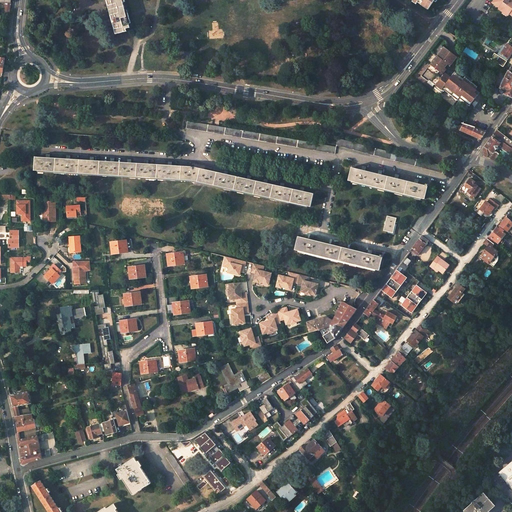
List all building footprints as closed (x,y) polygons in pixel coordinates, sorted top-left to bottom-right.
[(106,0),(110,12),(113,24),(116,34),(127,31),(126,29),(130,28),(122,0),(106,0)] [(413,0),(428,10),(434,0),(413,0)] [(511,0),(494,0),(493,2),(499,7),(499,9),(503,12),(507,15),(508,15),(510,14),(511,15),(511,0)] [(511,46),(507,43),(500,54),(508,59),(511,52),(511,46)] [(450,77),(445,72),(444,74),(442,73),(445,69),(448,65),(449,66),(457,56),(446,48),(445,47),(441,52),(438,56),(435,59),(434,61),(431,64),(430,65),(426,71),(422,75),(428,80),(429,79),(444,91),(445,90),(457,100),(459,98),(469,105),(474,100),(476,97),(479,93),(475,89),(477,87),(472,82),(465,77),(463,79),(460,76),(458,74),(454,72),(450,77)] [(511,97),(511,95),(511,72),(509,71),(500,88),(501,88),(501,89),(500,90),(500,91),(501,92),(503,93),(504,92),(505,92),(504,94),(511,97)] [(417,110),(409,108),(407,115),(415,118),(417,110)] [(336,147),(187,121),(186,128),(335,154),(336,147)] [(461,131),(479,138),(481,139),(485,133),(484,132),(472,127),(470,126),(463,124),(461,131)] [(504,135),(497,130),(492,137),(485,147),(493,152),(498,145),(500,143),(499,142),(504,135)] [(511,141),(504,135),(499,142),(500,143),(498,145),(501,147),(501,148),(510,154),(511,152),(511,151),(511,141)] [(444,166),(337,138),(336,145),(442,173),(444,166)] [(486,154),(494,160),(498,156),(493,152),(485,147),(483,150),(484,150),(484,151),(484,152),(485,153),(486,154)] [(193,167),(36,157),(35,170),(191,180),(311,207),(312,202),(314,193),(193,167)] [(428,186),(351,167),(348,180),(425,199),(428,186)] [(475,182),(470,178),(465,186),(467,187),(465,191),(465,192),(466,193),(465,195),(469,197),(474,199),(481,189),(477,186),(473,184),(475,182)] [(496,197),(502,202),(505,198),(499,193),(496,197)] [(491,212),(494,208),(495,209),(496,210),(499,206),(491,200),(488,203),(486,202),(480,210),(488,216),(491,212)] [(30,221),(30,201),(17,201),(17,210),(21,210),(21,214),(22,214),(22,221),(30,221)] [(45,221),(51,221),(56,221),(55,201),(43,201),(44,210),(45,210),(45,221)] [(81,205),(67,206),(68,216),(77,216),(81,215),(81,205)] [(396,218),(387,215),(383,231),(388,232),(388,233),(394,235),(397,224),(395,224),(396,218)] [(511,226),(511,225),(511,221),(506,217),(500,226),(507,232),(511,236),(511,235),(511,232),(510,231),(511,227),(511,226)] [(498,229),(497,227),(490,236),(489,236),(495,241),(498,243),(505,234),(502,232),(503,230),(500,228),(498,229)] [(81,252),(80,236),(69,236),(70,247),(71,247),(72,252),(81,252)] [(382,257),(298,236),(296,246),(295,250),(379,270),(382,257)] [(428,241),(422,236),(410,252),(415,256),(416,255),(417,255),(428,241)] [(484,243),(488,247),(489,246),(491,248),(494,244),(493,243),(494,243),(487,238),(484,243)] [(126,241),(111,243),(112,254),(128,251),(126,241)] [(491,248),(489,246),(488,247),(481,255),(484,257),(490,262),(498,253),(495,250),(492,248),(491,248)] [(183,253),(167,255),(168,265),(184,263),(183,253)] [(246,261),(225,256),(223,266),(229,267),(227,272),(239,275),(240,272),(241,270),(244,271),(246,261)] [(437,256),(432,263),(435,266),(434,267),(439,270),(443,273),(449,265),(437,256)] [(19,266),(26,267),(26,263),(26,258),(11,257),(10,273),(19,273),(19,269),(19,266)] [(410,261),(405,258),(399,265),(405,270),(408,267),(406,266),(410,261)] [(86,283),(85,266),(90,265),(90,260),(73,261),(75,284),(86,283)] [(260,281),(264,283),(264,284),(269,285),(272,273),(263,271),(264,266),(253,263),(251,272),(256,274),(254,281),(259,282),(260,281)] [(432,263),(430,266),(438,272),(439,270),(434,267),(435,266),(432,263)] [(46,284),(50,280),(53,283),(60,275),(58,273),(61,270),(54,264),(52,267),(53,268),(51,270),(49,271),(47,269),(43,273),(37,278),(41,282),(43,282),(46,284)] [(145,266),(129,268),(130,278),(146,276),(145,266)] [(397,270),(386,284),(381,290),(392,298),(407,277),(397,270)] [(297,284),(300,275),(289,272),(288,278),(279,275),(276,287),(281,288),(282,287),(286,288),(286,290),(291,291),(293,283),(297,284)] [(206,275),(191,277),(192,288),(208,286),(206,275)] [(309,282),(308,282),(310,277),(300,275),(297,284),(297,285),(302,286),(301,292),(306,293),(305,294),(311,296),(311,294),(316,295),(318,284),(312,283),(312,284),(309,283),(309,282)] [(240,292),(240,289),(241,288),(240,283),(229,284),(229,289),(228,289),(228,290),(229,294),(230,294),(230,299),(237,299),(237,304),(243,303),(248,302),(247,293),(242,293),(241,292),(240,292)] [(458,284),(448,298),(456,305),(464,294),(462,292),(464,289),(458,284)] [(416,285),(401,305),(412,313),(427,293),(416,285)] [(95,307),(96,315),(104,313),(103,307),(105,307),(103,294),(100,295),(99,289),(92,290),(94,302),(98,301),(99,306),(95,307)] [(140,293),(124,295),(125,305),(141,303),(140,293)] [(383,325),(387,327),(388,325),(391,327),(397,316),(388,310),(385,314),(381,312),(375,308),(378,303),(381,305),(385,300),(377,295),(364,313),(369,316),(372,312),(378,316),(376,319),(384,324),(383,325)] [(309,332),(319,329),(328,343),(335,338),(357,309),(343,301),(333,321),(325,317),(306,322),(309,332)] [(189,302),(173,304),(174,313),(174,314),(190,312),(189,302)] [(244,313),(244,312),(249,311),(248,302),(243,303),(237,304),(238,308),(232,309),(233,314),(232,314),(233,319),(234,324),(245,323),(246,323),(245,317),(244,317),(243,313),(244,313)] [(58,305),(50,306),(51,315),(59,313),(58,305)] [(71,305),(60,307),(64,330),(65,330),(65,331),(67,330),(67,329),(75,328),(73,318),(86,316),(85,308),(72,311),(71,305)] [(277,312),(280,320),(285,319),(287,324),(291,322),(291,324),(296,322),(296,321),(301,320),(298,309),(292,310),(292,311),(289,312),(289,311),(288,311),(286,307),(277,309),(277,312)] [(269,320),(266,321),(265,321),(260,322),(263,333),(267,332),(268,333),(273,331),(273,330),(278,329),(276,323),(280,322),(280,320),(277,312),(268,315),(270,319),(268,320),(269,320)] [(136,319),(120,321),(122,332),(137,330),(136,319)] [(198,335),(213,333),(212,322),(196,324),(197,330),(198,334),(198,335)] [(368,334),(360,327),(356,323),(345,338),(351,342),(357,333),(364,339),(368,334)] [(104,364),(105,370),(112,369),(111,363),(114,363),(113,351),(109,351),(107,339),(111,339),(109,327),(106,327),(106,324),(98,325),(98,329),(103,328),(104,335),(99,336),(103,357),(108,356),(109,364),(104,364)] [(416,330),(407,340),(414,346),(423,336),(427,331),(420,325),(416,330)] [(245,345),(250,343),(252,349),(253,349),(260,347),(262,346),(259,338),(259,336),(255,337),(255,336),(254,337),(253,333),(254,333),(253,332),(252,327),(241,331),(242,335),(241,335),(242,341),(244,340),(244,341),(245,345)] [(85,353),(92,353),(91,343),(76,344),(78,364),(75,365),(75,369),(86,368),(85,353)] [(331,362),(342,355),(346,353),(341,349),(339,350),(337,345),(331,348),(332,351),(333,353),(328,356),(331,362)] [(407,354),(401,348),(398,351),(404,358),(407,354)] [(194,349),(179,351),(180,362),(196,360),(194,349)] [(386,368),(393,374),(398,367),(402,362),(405,360),(405,359),(404,358),(398,351),(391,362),(386,368)] [(156,360),(140,362),(141,373),(157,371),(156,360)] [(228,364),(221,368),(229,384),(225,386),(228,392),(238,387),(240,386),(242,390),(249,387),(241,372),(234,376),(228,364)] [(304,371),(295,378),(300,383),(308,376),(312,373),(308,368),(304,371)] [(268,372),(261,376),(264,382),(271,378),(268,372)] [(180,391),(190,388),(191,390),(203,386),(200,377),(199,377),(199,374),(194,376),(194,378),(195,380),(192,381),(191,379),(187,380),(185,375),(177,377),(179,383),(178,384),(180,391)] [(384,387),(389,381),(381,374),(372,385),(377,389),(380,385),(384,387)] [(294,376),(290,378),(296,386),(300,390),(303,387),(302,387),(300,383),(295,378),(294,376)] [(290,378),(288,380),(294,388),(296,386),(290,378)] [(117,382),(110,384),(114,396),(122,393),(121,389),(120,388),(119,388),(117,382)] [(288,383),(278,391),(285,400),(295,392),(288,383)] [(130,385),(128,386),(131,397),(134,408),(138,422),(140,421),(139,416),(143,415),(141,406),(138,394),(135,384),(130,385)] [(29,391),(10,395),(16,416),(25,415),(32,414),(33,414),(32,408),(24,409),(19,411),(18,406),(31,403),(29,391)] [(358,397),(363,403),(369,398),(363,392),(358,397)] [(270,427),(283,442),(288,438),(298,430),(298,429),(304,424),(314,416),(314,415),(318,412),(305,397),(299,403),(303,408),(282,426),(277,421),(270,427)] [(259,407),(267,419),(271,416),(269,412),(273,408),(266,398),(262,401),(264,404),(259,407)] [(383,416),(391,406),(384,399),(377,407),(380,410),(378,413),(383,416)] [(346,413),(350,419),(343,423),(345,426),(351,423),(351,424),(353,423),(352,422),(357,418),(352,411),(354,409),(350,404),(344,407),(346,410),(345,411),(345,412),(346,413)] [(117,410),(112,412),(114,420),(116,426),(120,425),(130,422),(127,411),(118,413),(117,410)] [(242,416),(232,423),(237,431),(246,424),(250,430),(258,424),(255,420),(256,420),(250,412),(245,415),(242,417),(242,416)] [(338,419),(335,421),(339,427),(343,423),(350,419),(346,413),(342,416),(340,418),(338,419)] [(25,415),(16,416),(18,432),(36,427),(34,419),(33,419),(32,414),(25,415)] [(101,419),(98,420),(100,423),(102,432),(105,431),(106,435),(118,431),(116,426),(114,420),(102,423),(101,419)] [(100,423),(87,427),(91,439),(99,437),(98,434),(102,433),(102,432),(100,423)] [(76,432),(79,442),(85,440),(83,430),(76,432)] [(53,432),(40,435),(41,441),(54,438),(53,432)] [(37,435),(19,440),(23,463),(42,458),(37,435)] [(333,436),(328,439),(332,445),(337,442),(336,441),(333,436)] [(268,438),(257,447),(264,455),(265,454),(265,455),(269,452),(270,451),(271,449),(270,449),(274,445),(268,438)] [(220,453),(208,439),(200,445),(212,459),(220,453)] [(311,442),(306,447),(313,454),(321,447),(314,439),(311,442)] [(337,442),(332,445),(336,451),(341,449),(341,448),(338,444),(337,442)] [(304,444),(299,448),(308,458),(309,458),(313,455),(313,454),(306,447),(304,444)] [(506,447),(501,452),(503,454),(499,457),(501,459),(510,451),(506,447)] [(215,463),(222,471),(230,463),(221,453),(212,461),(214,464),(215,463)] [(172,454),(166,457),(185,485),(190,482),(179,465),(177,461),(175,459),(172,454)] [(120,466),(117,469),(132,493),(139,488),(140,489),(142,487),(142,486),(150,481),(134,457),(124,464),(122,465),(121,464),(119,465),(120,466)] [(511,460),(498,473),(511,489),(511,460)] [(221,474),(213,481),(215,484),(215,485),(219,490),(220,489),(228,483),(229,482),(224,477),(221,474)] [(315,478),(310,481),(319,493),(324,490),(315,478)] [(36,483),(33,485),(50,511),(61,511),(59,508),(57,505),(51,496),(49,493),(46,489),(40,480),(37,482),(36,483)] [(270,490),(263,481),(259,484),(267,493),(270,490)] [(289,482),(278,491),(282,496),(283,495),(285,497),(287,496),(290,500),(298,493),(289,482)] [(228,483),(220,489),(223,492),(224,491),(229,486),(230,486),(228,483)] [(267,493),(273,499),(276,496),(271,491),(270,490),(267,493)] [(251,496),(247,499),(250,501),(256,509),(257,508),(264,501),(266,500),(264,499),(262,497),(257,491),(253,494),(251,496)] [(463,510),(465,511),(487,511),(496,505),(484,492),(463,510)] [(54,494),(51,496),(57,505),(60,503),(54,494)]
